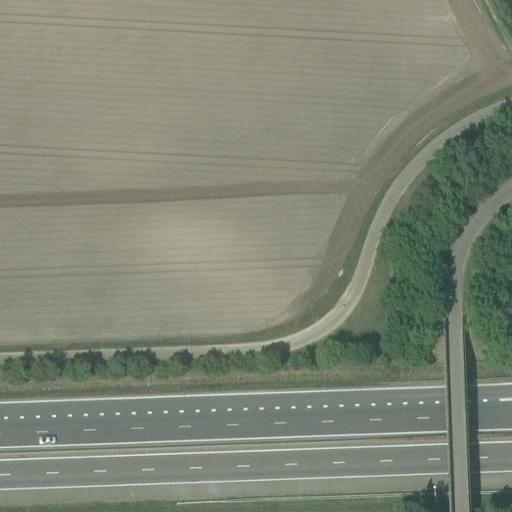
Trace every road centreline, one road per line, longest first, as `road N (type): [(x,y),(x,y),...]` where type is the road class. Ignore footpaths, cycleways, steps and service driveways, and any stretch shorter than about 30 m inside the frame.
road 1 (unclassified): [(511,106),(454,134),(401,192),(343,300),(308,336),(266,352),(0,363)]
road 2 (motorway): [(0,476),(511,457)]
road 3 (motorway): [(498,416),(0,434)]
road 4 (unclassified): [(460,511),(452,263),(470,218),(511,181)]
